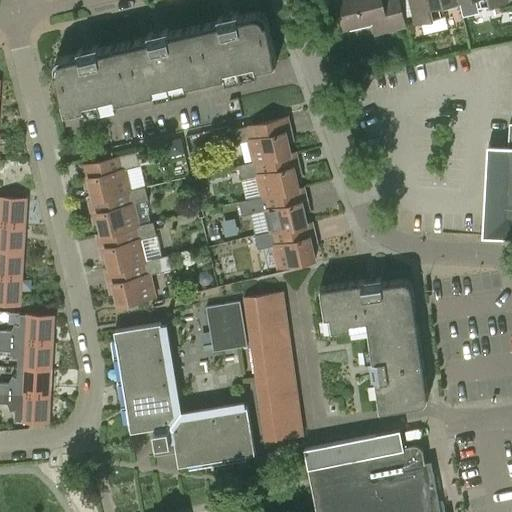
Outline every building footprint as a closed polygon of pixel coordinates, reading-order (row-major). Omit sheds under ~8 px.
[(399,0),(338,0),(345,26),(372,19),(375,34),(406,27),(399,0)] [(454,0),(410,0),(416,22),(445,15),(442,3),(454,0)] [(508,0),(475,0),(478,10),(509,2),(508,0)] [(79,52),(76,53),(62,56),(57,58),(55,62),(55,67),(65,111),(278,62),(267,17),(265,14),(261,12),(257,11),(239,15),(239,12),(232,13),(229,14),(223,16),(218,17),(219,20),(169,32),(168,28),(163,29),(158,30),(153,32),(148,33),(149,36),(99,48),(98,44),(93,45),(88,47),(83,48),(78,49),(79,52)] [(290,153),(296,152),(296,151),(291,152),(286,131),(291,130),(287,116),(231,129),(234,143),(249,140),(254,161),(239,164),(239,165),(254,161),(254,162),(290,153)] [(511,122),(510,122),(508,154),(506,199),(500,198),(499,208),(499,218),(511,218),(511,122)] [(93,199),(130,190),(125,169),(141,165),(137,151),(81,164),(84,179),(89,177),(93,199)] [(299,165),(296,152),(290,153),(254,162),(254,161),(239,165),(242,178),(257,175),(262,196),(247,199),(247,200),(262,196),(262,197),(298,188),(304,187),(304,186),(299,187),(294,166),(299,165)] [(506,199),(508,154),(488,153),(485,213),(484,236),(511,236),(511,218),(499,218),(499,208),(500,198),(506,199)] [(145,187),(130,190),(93,199),(89,200),(92,214),(97,213),(101,233),(138,225),(134,204),(149,201),(145,187)] [(307,200),(304,187),(298,188),(262,197),(262,196),(247,200),(250,213),(265,210),(270,231),(255,234),(255,235),(270,231),(270,232),(306,224),(306,223),(312,222),(312,221),(307,222),(302,201),(307,200)] [(0,223),(24,225),(26,198),(0,196),(0,223)] [(210,237),(238,234),(236,218),(209,221),(210,237)] [(158,235),(153,222),(138,225),(101,233),(97,234),(100,249),(105,248),(110,268),(156,258),(151,238),(158,235)] [(315,235),(312,222),(306,223),(306,224),(270,232),(270,231),(255,235),(258,248),(274,245),(279,267),(315,259),(310,236),(315,235)] [(24,225),(0,223),(0,250),(23,251),(24,225)] [(0,276),(21,278),(23,251),(0,250),(0,276)] [(156,258),(110,269),(105,270),(108,284),(113,283),(118,305),(155,297),(150,274),(165,271),(165,270),(171,269),(168,255),(162,257),(156,258)] [(21,278),(0,276),(0,303),(20,305),(21,278)] [(366,279),(344,282),(320,286),(326,331),(335,330),(350,327),(350,322),(366,319),(372,318),(390,316),(416,312),(412,286),(411,282),(407,279),(403,279),(381,282),(382,277),(377,278),(366,279)] [(283,290),(243,296),(265,441),(305,435),(283,290)] [(206,306),(214,350),(247,344),(239,300),(206,306)] [(416,312),(390,316),(397,363),(423,360),(416,312)] [(0,340),(52,342),(53,316),(20,314),(19,325),(15,323),(11,330),(1,330),(0,340)] [(390,316),(372,318),(366,319),(372,360),(369,361),(371,369),(372,379),(372,381),(375,380),(379,410),(379,411),(404,407),(397,363),(390,316)] [(118,350),(164,342),(161,324),(115,332),(118,350)] [(52,342),(0,340),(0,346),(0,350),(10,351),(13,359),(17,357),(17,367),(50,369),(52,342)] [(168,365),(164,342),(118,350),(122,373),(168,365)] [(423,360),(397,363),(404,407),(421,405),(425,403),(428,399),(428,395),(423,360)] [(172,388),(168,365),(122,373),(126,396),(172,388)] [(50,369),(17,367),(16,378),(12,376),(8,383),(0,382),(0,393),(49,396),(50,369)] [(172,388),(126,396),(129,413),(175,405),(172,388)] [(49,396),(0,393),(0,403),(8,403),(11,411),(15,409),(14,421),(48,422),(49,396)] [(175,405),(129,413),(132,432),(152,429),(155,446),(156,449),(176,445),(172,420),(177,419),(175,405)] [(246,408),(177,419),(172,420),(176,445),(180,467),(254,454),(246,408)] [(317,511),(441,511),(431,462),(425,463),(423,451),(421,448),(419,447),(416,446),(414,445),(309,466),(317,511)]
